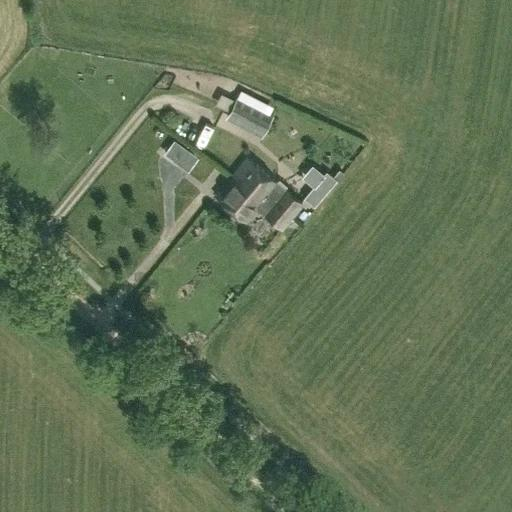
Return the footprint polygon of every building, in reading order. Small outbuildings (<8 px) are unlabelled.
[(236,99),(226,117),(262,135),(271,117),(236,99)] [(179,164),(189,150),(174,139),(164,153),(179,164)] [(302,203),(284,187),(247,157),(231,176),(261,201),(267,194),(292,215),(302,203)] [(164,182),(182,188),(187,172),(170,166),(164,182)] [(314,206),(336,179),(338,180),(344,173),(339,169),(333,176),(326,170),(303,197),(314,206)] [(261,201),(231,176),(215,195),(245,221),(258,206),(264,210),(263,212),(281,227),(292,215),(267,194),(261,201)]
